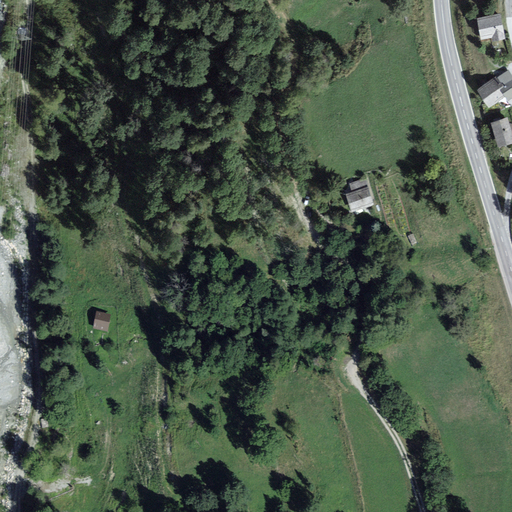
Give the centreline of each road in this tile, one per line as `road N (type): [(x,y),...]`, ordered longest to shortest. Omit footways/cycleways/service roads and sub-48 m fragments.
road 1 (track): [(269,0),(293,54),(280,114),(288,164),(320,243),(359,281),(368,302),(368,338),(350,373),(399,446),(420,511)]
road 2 (track): [(21,511),(39,400),(23,75),(28,0)]
road 3 (secondary): [(441,0),(450,61),(501,238)]
